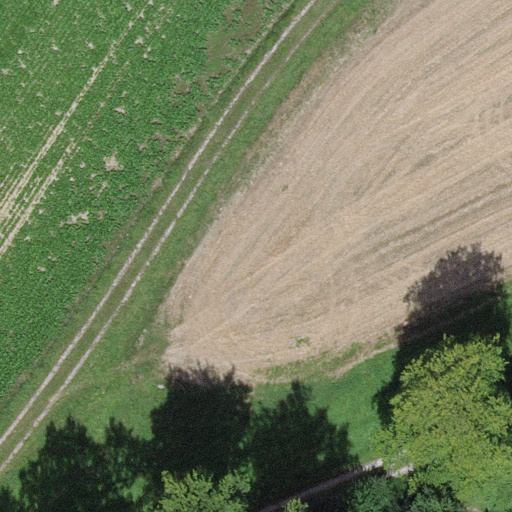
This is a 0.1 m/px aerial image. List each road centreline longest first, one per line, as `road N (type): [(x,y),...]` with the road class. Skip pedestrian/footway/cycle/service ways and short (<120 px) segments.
road 1 (track): [(0,464),(334,0)]
road 2 (track): [(292,511),(511,425)]
